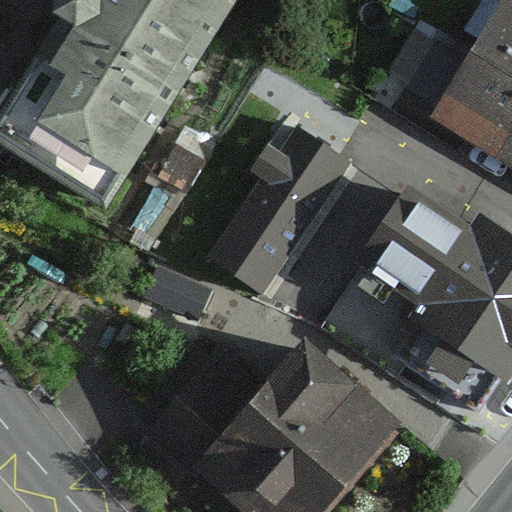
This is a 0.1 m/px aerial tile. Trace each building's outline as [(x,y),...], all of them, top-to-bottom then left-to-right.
[(0,166),(89,222),(229,0),(58,0),(0,93),(0,166)] [(511,181),(511,0),(499,0),(422,126),(511,181)] [(298,172),(240,258),(292,293),(350,206),(298,172)] [(496,400),(511,373),(511,258),(473,235),(467,245),(397,200),(355,262),(427,311),(405,344),(496,400)] [(124,306),(183,334),(204,290),(145,262),(124,306)] [(203,484),(211,475),(250,511),(320,511),(390,438),(296,350),(263,386),(219,347),(144,432),(203,484)]
